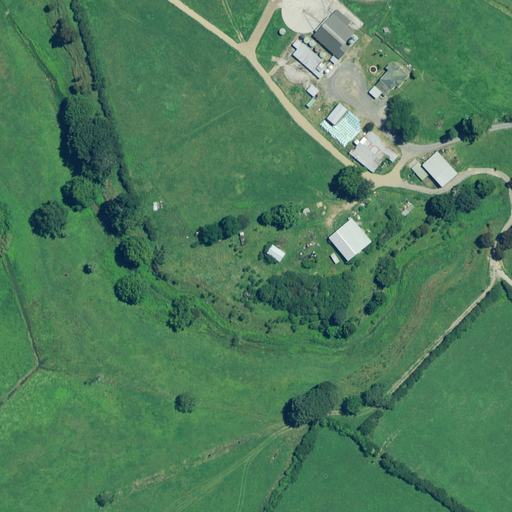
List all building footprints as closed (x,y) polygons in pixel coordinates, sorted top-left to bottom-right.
[(339,58),(349,47),(344,43),(353,34),(345,27),(350,22),(336,9),(312,35),(334,55),(338,59),(339,58)] [(321,61),(297,39),(292,45),(297,49),(292,55),(319,79),(323,75),(321,73),(326,67),(320,62),(321,61)] [(338,59),(334,55),(328,60),(333,65),(338,59)] [(392,66),(389,63),(385,68),(388,71),(368,92),(375,99),(381,93),(385,97),(395,85),(397,87),(408,75),(395,63),(392,66)] [(318,91),(311,85),(306,91),(313,97),(318,91)] [(315,101),(313,98),(306,105),(308,108),(315,101)] [(347,109),(339,103),(326,119),(334,125),(347,109)] [(398,155),(369,130),(349,154),(373,173),(386,157),(392,162),(398,155)] [(457,173),(437,152),(422,165),(442,187),(457,173)] [(420,165),(414,159),(408,165),(422,181),(428,175),(420,165)] [(399,215),(402,218),(415,207),(407,199),(396,208),(401,213),(399,215)] [(371,242),(351,219),(328,238),(347,261),(371,242)] [(285,253),(272,245),(266,253),(279,262),(285,253)]
